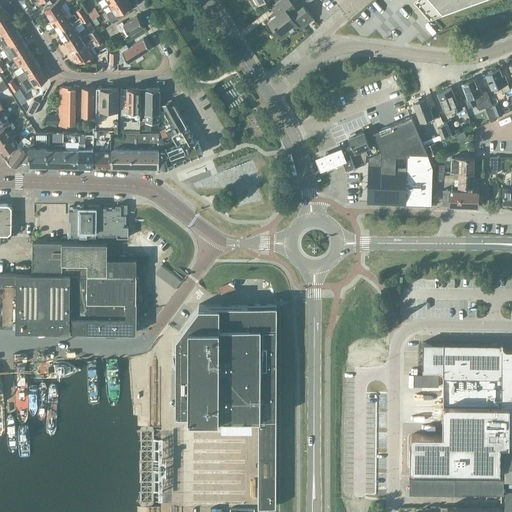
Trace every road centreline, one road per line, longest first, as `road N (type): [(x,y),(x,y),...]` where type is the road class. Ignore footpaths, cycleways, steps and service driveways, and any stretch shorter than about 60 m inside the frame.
road 1 (unclassified): [(391,511),(397,336),(420,323),(511,325)]
road 2 (unclassified): [(0,344),(143,340),(218,239)]
road 3 (unclassified): [(267,92),(343,47),(450,59),(511,44)]
road 4 (unclassified): [(218,239),(145,188),(0,181)]
road 5 (primary): [(313,475),(313,267)]
road 6 (residential): [(14,0),(66,75),(177,76)]
